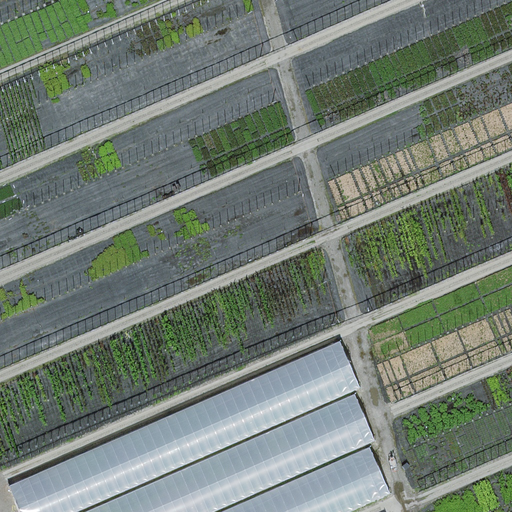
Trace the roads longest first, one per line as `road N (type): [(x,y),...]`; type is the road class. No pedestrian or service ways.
road 1 (track): [(0,276),(511,54)]
road 2 (track): [(0,478),(511,258)]
road 3 (track): [(511,156),(0,375)]
road 4 (track): [(266,0),(407,511)]
road 5 (track): [(413,0),(0,176)]
road 6 (track): [(0,76),(176,0)]
road 7 (track): [(511,359),(378,417)]
